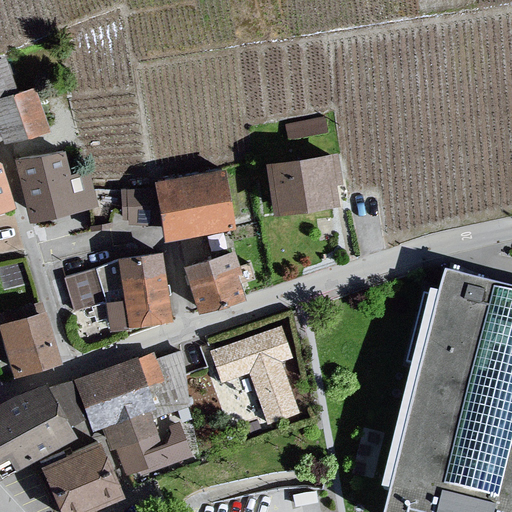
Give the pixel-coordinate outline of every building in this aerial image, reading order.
[(0,60),(0,96),(13,92),(0,60)] [(0,138),(46,133),(31,90),(0,99),(0,138)] [(337,199),(331,148),(262,156),(268,207),(337,199)] [(60,152),(13,159),(27,220),(92,209),(85,174),(66,177),(60,152)] [(234,231),(224,171),(156,182),(157,190),(163,227),(166,242),(234,231)] [(0,207),(8,206),(0,178),(0,207)] [(163,227),(157,190),(120,190),(124,221),(163,227)] [(232,253),(187,266),(199,309),(244,296),(232,253)] [(160,254),(117,261),(123,294),(129,333),(173,325),(160,254)] [(123,294),(117,261),(67,279),(77,311),(106,302),(105,297),(123,294)] [(511,511),(511,291),(449,275),(388,511),(511,511)] [(44,317),(5,329),(18,374),(58,362),(44,317)] [(289,355),(278,325),(211,349),(221,377),(249,367),(268,421),(297,410),(278,359),(289,355)] [(102,440),(124,477),(166,461),(148,418),(161,390),(150,357),(43,391),(70,436),(102,440)] [(43,391),(0,412),(0,473),(70,436),(43,391)] [(95,443),(36,468),(52,511),(90,511),(119,501),(95,443)]
